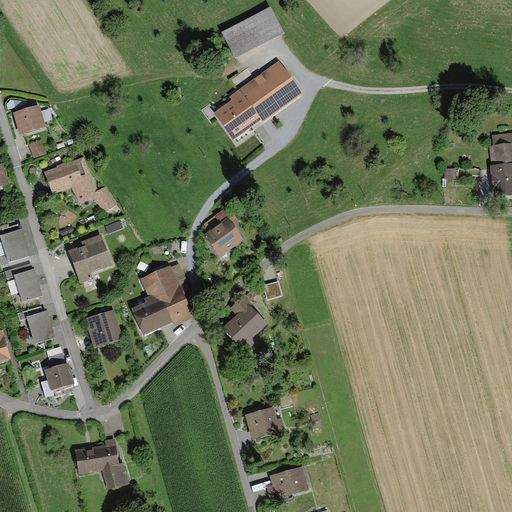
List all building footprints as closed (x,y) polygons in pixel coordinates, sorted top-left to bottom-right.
[(222,35),(236,62),(285,36),(271,9),(222,35)] [(214,116),(234,143),(261,123),(263,125),(303,97),(279,63),(230,99),(232,102),(214,116)] [(7,106),(8,111),(21,107),(25,102),(11,101),(7,106)] [(40,107),(14,115),(21,137),(47,129),(40,107)] [(49,110),(42,112),(45,122),(52,119),(49,110)] [(511,145),(511,134),(492,136),(493,148),(511,145)] [(42,141),(29,145),(34,159),(47,155),(42,141)] [(511,145),(493,148),(490,148),(492,168),(491,168),(494,200),(511,198),(511,145)] [(0,189),(9,187),(3,167),(4,167),(1,159),(0,159),(0,189)] [(57,169),(44,174),(53,197),(72,189),(81,206),(94,199),(105,214),(119,205),(106,187),(99,192),(92,180),(84,159),(66,165),(66,164),(57,167),(57,169)] [(456,170),(445,170),(445,180),(456,180),(456,170)] [(204,237),(220,259),(245,241),(229,221),(235,217),(228,208),(203,226),(208,234),(204,237)] [(18,225),(0,230),(0,244),(2,244),(8,266),(31,259),(27,249),(29,248),(26,236),(24,236),(22,231),(20,232),(18,225)] [(78,249),(68,253),(81,285),(94,280),(92,275),(113,267),(101,236),(82,244),(84,249),(78,251),(78,249)] [(131,311),(144,337),(173,323),(175,327),(192,319),(193,314),(186,301),(193,298),(187,285),(189,284),(180,264),(172,267),(171,266),(139,281),(147,298),(143,300),(145,304),(131,311)] [(32,265),(5,273),(7,280),(14,278),(23,305),(43,299),(40,289),(42,288),(38,276),(36,277),(35,272),(34,272),(32,265)] [(278,282),(263,287),(267,301),(283,297),(278,282)] [(237,316),(223,331),(246,354),(257,343),(254,340),(268,326),(249,307),(252,304),(250,303),(259,294),(254,289),(245,298),(244,297),(231,310),(237,316)] [(41,307),(18,314),(20,321),(27,319),(35,347),(56,341),(52,330),(55,330),(51,318),(49,318),(48,313),(43,315),(41,307)] [(85,321),(94,350),(124,341),(115,312),(85,321)] [(0,334),(0,365),(12,362),(3,333),(0,334)] [(47,352),(49,359),(63,355),(61,348),(47,352)] [(66,364),(63,355),(49,359),(52,368),(66,364)] [(64,390),(76,386),(69,365),(45,373),(48,382),(41,384),(46,399),(54,396),(55,399),(66,396),(64,390)] [(290,395),(279,398),(282,408),(293,405),(290,395)] [(274,409),(245,417),(252,442),(281,434),(281,433),(277,420),(274,409)] [(319,414),(311,416),(314,429),(323,427),(319,414)] [(106,447),(75,452),(79,476),(102,472),(108,492),(130,485),(124,464),(119,465),(115,440),(105,442),(106,447)] [(309,491),(303,468),(270,478),(272,487),(267,489),(271,502),(309,491)]
